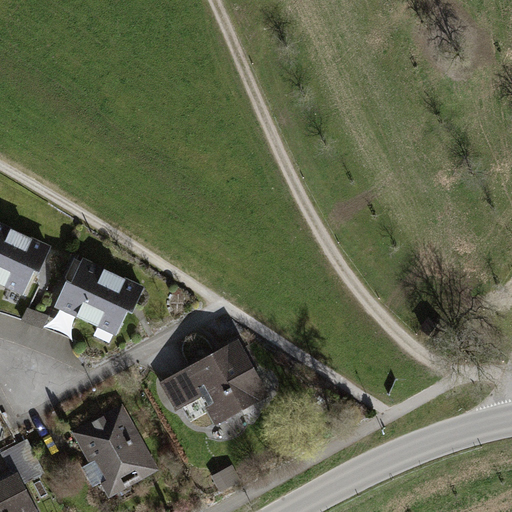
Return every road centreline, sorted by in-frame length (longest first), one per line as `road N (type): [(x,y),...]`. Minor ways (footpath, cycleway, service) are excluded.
road 1 (track): [(462,378),(393,328),(325,240),(214,0)]
road 2 (track): [(0,165),(224,305)]
road 3 (tertiary): [(511,420),(389,459),(288,511)]
road 4 (track): [(224,305),(392,414)]
